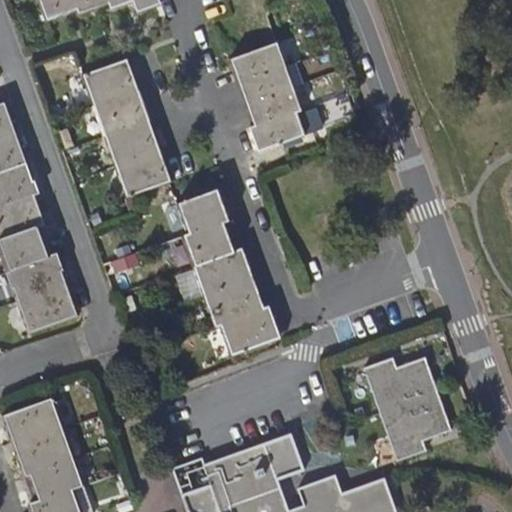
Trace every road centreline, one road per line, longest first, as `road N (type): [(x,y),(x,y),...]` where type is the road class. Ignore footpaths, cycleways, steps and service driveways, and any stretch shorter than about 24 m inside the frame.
road 1 (residential): [(0,372),(103,340),(0,40)]
road 2 (residential): [(172,16),(271,298),(283,310),(315,310)]
road 3 (residential): [(442,264),(350,0)]
road 4 (residential): [(511,449),(442,264)]
road 5 (residential): [(213,423),(289,394),(321,329),(315,310)]
road 6 (residential): [(315,310),(442,264)]
